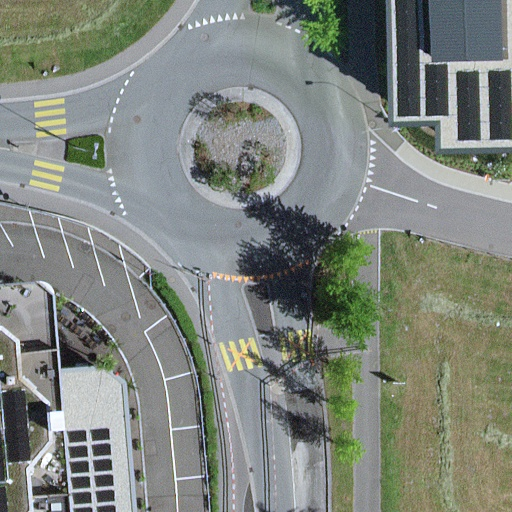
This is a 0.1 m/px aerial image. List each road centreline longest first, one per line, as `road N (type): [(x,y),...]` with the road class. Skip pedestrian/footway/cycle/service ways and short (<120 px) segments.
road 1 (primary): [(198,238),(288,440)]
road 2 (primary): [(288,440),(300,230)]
road 3 (residential): [(338,177),(511,231)]
road 4 (unclassified): [(0,158),(157,199)]
road 5 (unclassified): [(155,103),(0,130)]
